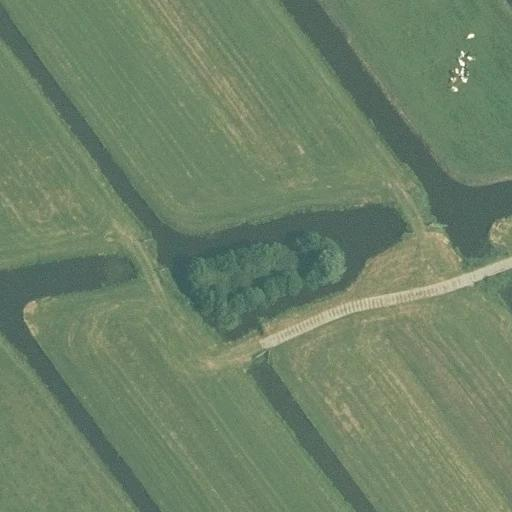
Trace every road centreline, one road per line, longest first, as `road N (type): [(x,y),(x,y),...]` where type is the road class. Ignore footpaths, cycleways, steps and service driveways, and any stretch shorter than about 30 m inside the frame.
road 1 (track): [(227,360),(353,305),(511,264)]
road 2 (track): [(453,284),(453,329),(511,375)]
